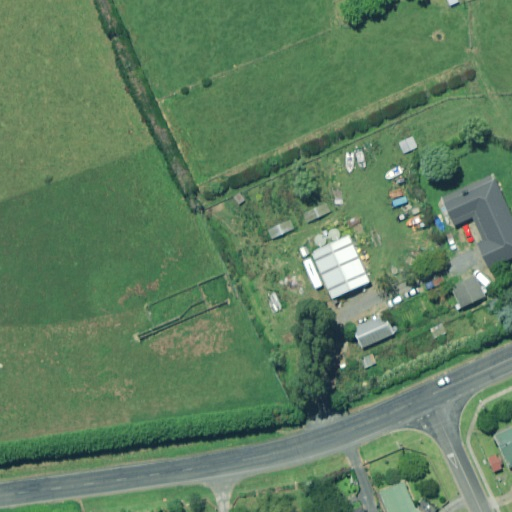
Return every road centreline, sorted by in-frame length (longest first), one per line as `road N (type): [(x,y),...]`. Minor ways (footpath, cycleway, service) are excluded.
road 1 (tertiary): [(0,498),(190,472),(437,400)]
road 2 (unclassified): [(437,400),(485,511)]
